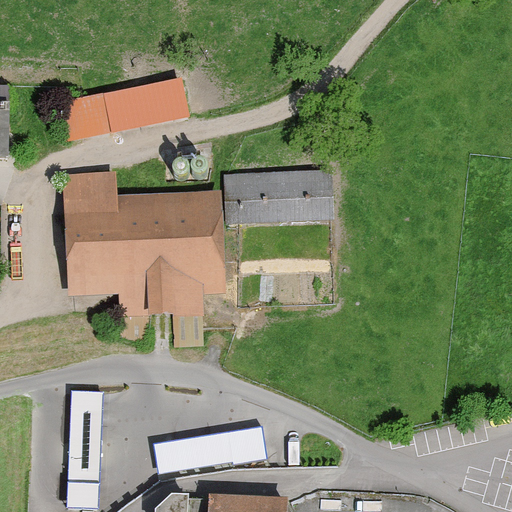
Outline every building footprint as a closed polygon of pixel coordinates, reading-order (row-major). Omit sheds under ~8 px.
[(185,128),(177,93),(103,109),(102,102),(54,112),(62,151),(109,141),(109,144),(185,128)] [(325,179),(220,183),(222,233),(327,229),(325,179)] [(218,303),(213,201),(111,206),(110,182),(57,184),(63,307),(114,305),(115,323),(140,322),(140,328),(195,325),(194,304),(218,303)] [(69,505),(100,506),(104,389),(72,388),(69,505)] [(264,424),(154,441),(159,472),(269,456),(264,424)] [(161,502),(148,511),(177,511),(178,502),(161,502)] [(281,511),(282,505),(199,502),(198,511),(281,511)]
